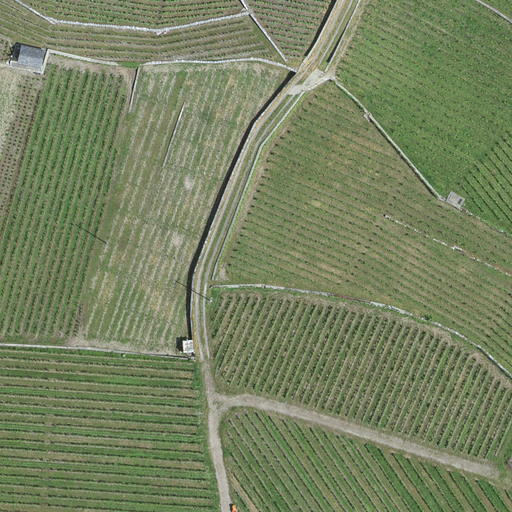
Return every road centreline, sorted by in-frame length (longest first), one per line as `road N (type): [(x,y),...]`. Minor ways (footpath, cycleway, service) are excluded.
road 1 (track): [(341,0),(316,60),(252,140),(199,287),(227,511)]
road 2 (track): [(511,481),(317,417),(211,400)]
